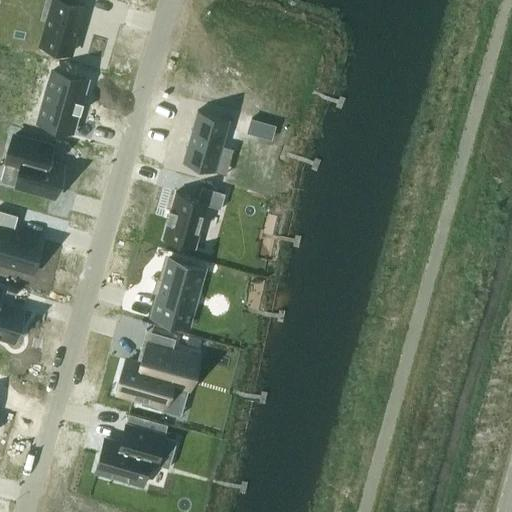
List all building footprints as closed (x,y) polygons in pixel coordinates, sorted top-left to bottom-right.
[(67,0),(53,0),(41,45),(71,53),(84,5),(67,0)] [(216,45),(207,77),(228,82),(223,98),(255,107),(262,84),(253,81),(260,57),(247,54),(248,50),(232,46),(231,49),(216,45)] [(54,69),(39,122),(71,131),(86,78),(54,69)] [(198,110),(183,162),(215,171),(229,119),(198,110)] [(9,136),(3,159),(16,163),(11,183),(24,187),(23,190),(38,194),(39,191),(55,196),(63,165),(48,161),(37,158),(41,145),(9,136)] [(169,221),(165,238),(193,246),(205,203),(221,208),(225,192),(202,186),(199,197),(178,191),(173,209),(170,208),(166,220),(169,221)] [(0,262),(33,272),(43,237),(14,229),(18,215),(0,209),(0,262)] [(158,294),(152,315),(189,325),(205,268),(168,257),(163,278),(159,277),(154,293),(158,294)] [(0,335),(14,339),(23,309),(0,303),(0,290),(0,289),(0,288),(0,335)] [(127,360),(118,391),(143,398),(142,404),(143,404),(144,402),(163,408),(180,413),(180,414),(181,415),(189,386),(190,386),(198,357),(172,350),(175,338),(152,331),(143,364),(127,360)] [(129,413),(126,424),(146,430),(149,419),(129,413)] [(105,438),(96,469),(143,483),(149,461),(169,467),(177,438),(126,424),(121,442),(105,438)]
